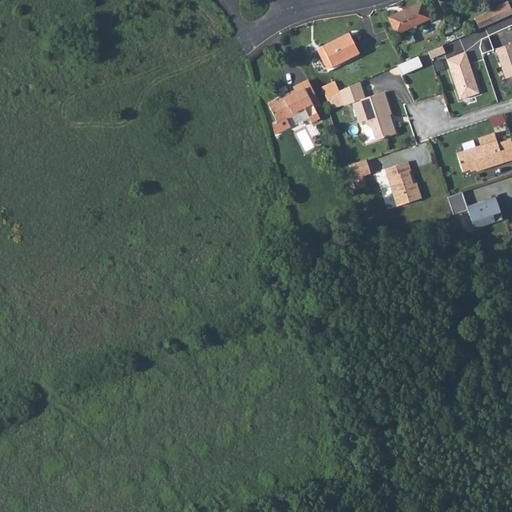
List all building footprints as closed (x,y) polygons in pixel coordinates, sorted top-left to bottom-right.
[(402,16),(388,23),(395,37),(428,20),(420,4),(401,13),(402,16)] [(507,4),(489,12),(489,14),(493,22),(499,20),(511,14),(507,4)] [(489,14),(474,22),(477,30),(493,22),(489,14)] [(483,37),(481,45),(483,51),(496,47),(491,33),(483,37)] [(348,35),(322,48),(333,67),(358,55),(348,35)] [(511,41),(497,46),(507,76),(511,74),(511,41)] [(444,44),(430,50),(432,57),(447,51),(444,44)] [(466,49),(448,57),(461,96),(480,90),(466,49)] [(416,55),(397,64),(401,77),(421,66),(416,55)] [(309,80),(302,83),(314,108),(321,105),(309,80)] [(351,102),(358,122),(365,120),(366,124),(373,128),(376,137),(396,131),(393,120),(390,121),(388,114),(392,113),(384,91),(366,97),(360,81),(339,90),(334,81),(321,86),(331,110),(344,105),(351,102)] [(314,108),(302,83),(294,87),(295,90),(268,104),(276,119),(271,122),(274,135),(290,128),(285,119),(304,110),(310,122),(319,118),(314,108)] [(457,152),(463,170),(476,166),(478,171),(511,160),(511,140),(511,138),(498,142),(495,132),(478,138),(480,146),(457,152)] [(347,167),(355,190),(378,182),(369,158),(347,167)] [(383,168),(396,206),(422,198),(417,182),(412,184),(411,179),(413,178),(407,160),(383,168)] [(462,191),(447,195),(452,213),(467,208),(471,221),(478,218),(480,226),(502,219),(494,196),(466,205),(462,191)] [(473,228),(480,226),(478,218),(471,221),(473,228)]
